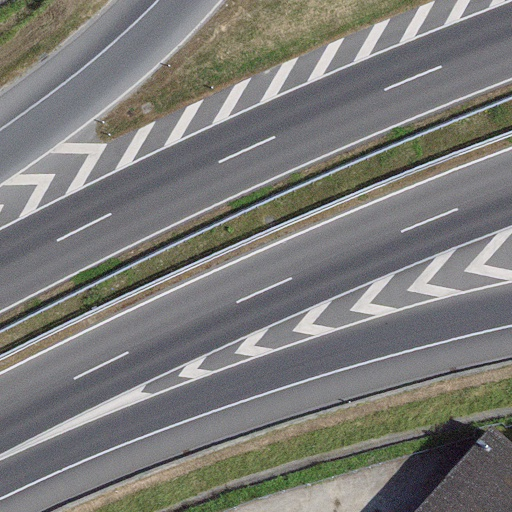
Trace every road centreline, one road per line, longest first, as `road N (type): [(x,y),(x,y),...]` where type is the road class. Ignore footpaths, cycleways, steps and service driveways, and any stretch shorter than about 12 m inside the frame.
road 1 (motorway): [(511,39),(228,158),(0,271)]
road 2 (motorway): [(0,416),(281,283),(511,189)]
road 3 (motorway): [(0,479),(240,382),(511,304)]
road 4 (motorway): [(191,0),(0,162)]
